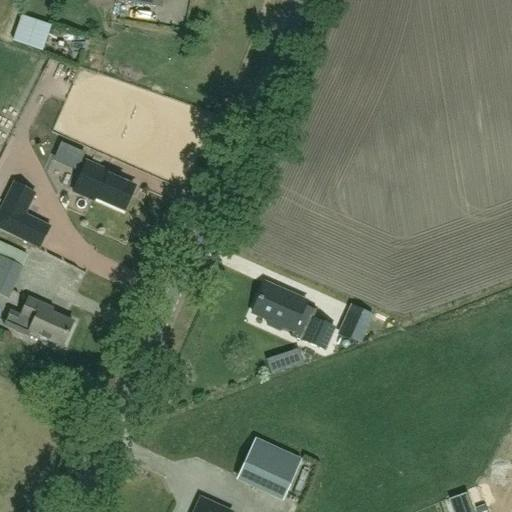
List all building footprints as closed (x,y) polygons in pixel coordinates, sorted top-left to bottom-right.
[(53,27),(50,38),(72,42),(74,32),(53,27)] [(81,177),(74,193),(93,200),(94,198),(122,211),(133,186),(104,174),(106,170),(87,162),(81,177)] [(13,185),(0,212),(0,232),(38,251),(49,227),(24,215),(34,195),(13,185)] [(0,295),(7,298),(21,268),(0,258),(0,295)] [(265,284),(252,314),(270,322),(268,325),(278,330),(279,326),(293,332),(303,336),(311,319),(315,310),(305,306),(307,303),(265,284)] [(62,348),(67,335),(73,323),(51,313),(52,309),(28,298),(20,316),(11,312),(4,327),(28,338),(30,334),(62,348)] [(303,336),(300,343),(324,353),(334,330),(311,319),(303,336)] [(300,461),(255,440),(238,478),(283,498),(300,461)] [(227,511),(200,500),(194,511),(227,511)]
